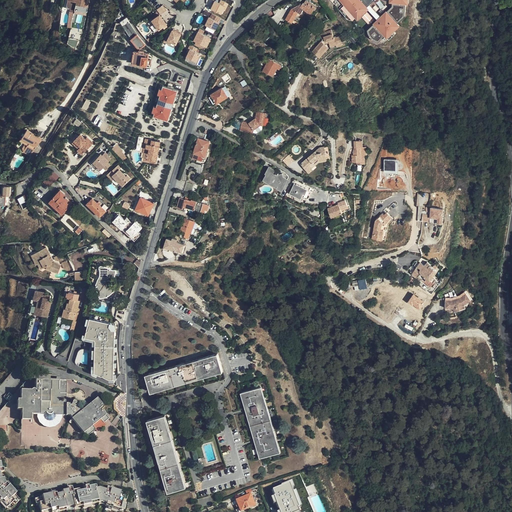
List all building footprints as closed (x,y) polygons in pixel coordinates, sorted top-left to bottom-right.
[(215,0),(211,8),(221,13),(225,5),(220,3),(215,0)] [(316,11),(317,6),(307,0),(305,3),(304,3),(300,8),(297,8),(294,6),(285,19),(288,21),(287,21),(289,23),(290,22),(291,23),(298,13),(304,11),(310,16),(314,10),(316,11)] [(378,0),(392,0),(391,10),(392,11),(381,20),(378,22),(366,32),(377,44),(384,38),(386,41),(399,30),(397,27),(403,22),(405,19),(406,16),(407,8),(408,8),(409,0),(346,0),(350,5),(344,10),(353,21),(356,19),(358,20),(368,11),(370,10),(369,9),(370,7),(378,0)] [(158,8),(161,13),(167,9),(163,4),(158,8)] [(381,20),(370,7),(369,9),(370,10),(368,11),(378,22),(381,20)] [(160,15),(152,21),(158,30),(166,25),(160,15)] [(215,30),(219,21),(211,17),(209,17),(205,25),(215,30)] [(132,27),(127,18),(120,22),(131,38),(130,39),(138,49),(145,44),(144,43),(140,39),(136,32),(132,27)] [(284,25),(277,18),(274,22),(281,28),(284,25)] [(158,30),(152,21),(147,24),(154,33),(158,30)] [(213,33),(215,30),(205,25),(203,28),(213,33)] [(182,32),(179,31),(178,33),(174,31),(173,30),(171,35),(168,33),(164,42),(170,45),(171,42),(176,44),(182,32)] [(341,43),(338,35),(335,35),(334,35),(332,36),(331,30),(322,32),(317,38),(320,40),(311,50),(317,56),(326,46),(324,44),(325,42),(328,42),(329,47),(341,43)] [(200,33),(198,36),(201,38),(198,43),(207,47),(211,39),(200,33)] [(68,44),(77,45),(78,38),(69,37),(68,44)] [(197,53),(199,49),(191,45),(189,49),(191,50),(197,53)] [(197,53),(191,50),(187,59),(196,63),(200,54),(197,53)] [(148,54),(134,52),(132,64),(146,66),(146,64),(150,65),(150,63),(150,62),(147,61),(148,54)] [(279,69),(281,65),(269,59),(263,71),(273,76),(277,68),(279,69)] [(167,87),(163,86),(162,90),(160,95),(159,99),(160,100),(159,104),(157,103),(156,107),(154,113),(153,117),(159,119),(164,120),(170,118),(172,112),(173,108),(171,108),(172,104),(174,104),(175,100),(177,94),(178,91),(173,89),(167,87)] [(230,95),(227,91),(225,92),(223,88),(212,94),(212,96),(209,97),(214,104),(217,102),(217,103),(230,95)] [(87,99),(83,106),(87,109),(91,101),(87,99)] [(240,131),(253,134),(253,131),(261,126),(263,127),(266,114),(256,112),(255,120),(250,123),(242,122),(240,131)] [(29,152),(40,136),(34,131),(27,127),(21,136),(28,141),(27,144),(26,143),(23,148),(29,152)] [(201,132),(199,139),(207,141),(209,136),(206,135),(204,135),(203,134),(202,133),(201,132)] [(81,133),(75,139),(81,145),(79,147),(77,149),(82,154),(94,142),(88,136),(86,138),(81,133)] [(156,162),(160,141),(144,138),(141,152),(145,154),(144,158),(146,159),(146,160),(156,162)] [(207,141),(199,139),(194,153),(206,156),(210,142),(207,141)] [(315,170),(314,168),(310,165),(315,161),(318,164),(320,162),(330,160),(326,147),(321,148),(302,165),(311,174),(315,170)] [(365,147),(358,147),(355,153),(357,153),(357,156),(354,156),(355,163),(359,163),(363,162),(363,161),(367,160),(367,155),(369,155),(368,147),(365,147)] [(102,152),(94,160),(102,167),(104,166),(107,169),(111,164),(108,161),(112,157),(106,151),(104,153),(102,152)] [(284,159),(287,164),(294,160),(290,155),(284,159)] [(399,177),(398,158),(384,159),(384,177),(399,177)] [(102,167),(94,160),(93,162),(100,169),(102,167)] [(119,170),(120,169),(117,165),(111,171),(114,174),(111,176),(117,183),(119,181),(123,184),(128,180),(125,177),(121,173),(119,170)] [(268,173),(266,177),(279,185),(279,186),(284,189),(289,180),(283,177),(283,175),(278,175),(277,175),(274,174),(275,171),(269,168),(266,173),(268,173)] [(59,176),(53,170),(43,181),(48,187),(59,176)] [(114,174),(111,171),(106,175),(115,185),(117,183),(111,176),(114,174)] [(279,185),(266,177),(263,182),(277,189),(279,186),(279,185)] [(312,188),(294,181),(293,184),(296,186),(309,191),(311,192),(312,188)] [(309,191),(296,186),(293,195),(305,200),(309,191)] [(66,202),(68,200),(65,197),(64,197),(62,195),(64,193),(60,189),(48,200),(55,207),(56,206),(62,212),(69,205),(66,202)] [(86,192),(81,197),(86,203),(86,204),(99,217),(106,210),(92,197),(91,198),(86,192)] [(0,204),(8,205),(8,195),(2,195),(0,194),(0,204)] [(28,198),(26,194),(18,198),(20,203),(25,200),(28,198)] [(148,215),(154,202),(140,196),(135,209),(148,215)] [(195,209),(197,201),(192,199),(191,200),(180,197),(177,206),(182,208),(183,205),(186,206),(195,209)] [(347,199),(340,202),(341,203),(343,208),(350,205),(347,199)] [(341,203),(331,208),(334,217),(345,212),(343,208),(341,203)] [(422,222),(444,222),(444,207),(426,207),(426,211),(422,211),(422,222)] [(119,212),(113,219),(135,240),(142,232),(139,230),(143,226),(136,219),(133,222),(127,216),(125,218),(119,212)] [(385,214),(378,221),(376,234),(385,236),(386,230),(384,230),(385,225),(387,223),(388,224),(392,220),(391,219),(393,217),(389,213),(387,215),(385,214)] [(385,236),(376,234),(375,238),(388,241),(391,224),(396,219),(393,217),(391,219),(392,220),(388,224),(387,223),(385,225),(384,230),(386,230),(385,236)] [(185,231),(189,219),(185,218),(181,229),(185,231)] [(167,238),(164,246),(169,248),(176,250),(177,249),(179,250),(181,243),(177,241),(178,239),(173,237),(172,240),(167,238)] [(184,244),(181,243),(179,250),(177,249),(176,250),(175,252),(179,253),(180,252),(181,252),(184,244)] [(51,262),(47,255),(49,254),(45,247),(30,254),(35,263),(36,262),(39,268),(46,265),(45,268),(56,273),(60,264),(53,261),(51,262)] [(430,280),(436,271),(430,266),(431,265),(427,262),(424,265),(425,266),(418,276),(431,286),(433,283),(430,280)] [(110,287),(112,277),(113,276),(114,275),(114,270),(113,269),(111,269),(109,269),(107,267),(103,266),(100,265),(99,265),(98,266),(98,267),(98,272),(98,275),(95,283),(95,289),(96,292),(97,295),(98,297),(100,298),(101,298),(103,298),(106,297),(112,291),(112,289),(110,287)] [(366,279),(353,281),(354,286),(360,285),(360,289),(367,287),(366,279)] [(34,290),(32,299),(36,300),(33,314),(47,316),(50,302),(48,302),(49,295),(43,293),(43,292),(34,290)] [(453,298),(447,298),(446,306),(454,306),(465,303),(472,298),(467,292),(462,296),(453,298)] [(72,319),(76,320),(79,312),(77,311),(80,300),(71,298),(69,302),(68,302),(67,309),(65,309),(63,317),(72,319)] [(36,300),(32,299),(31,305),(28,309),(29,315),(33,314),(36,300)] [(112,323),(92,318),(87,336),(86,339),(91,340),(95,342),(95,347),(95,350),(95,355),(94,358),(94,365),(94,372),(97,373),(107,378),(112,378),(112,373),(113,365),(113,353),(113,349),(114,328),(112,323)] [(91,340),(86,339),(87,336),(84,336),(84,337),(85,340),(87,342),(90,342),(93,343),(93,347),(95,347),(95,342),(91,340)] [(150,390),(222,370),(218,355),(215,356),(215,355),(198,360),(199,361),(185,365),(184,364),(175,366),(176,367),(165,370),(165,369),(148,373),(149,374),(146,375),(150,390)] [(112,373),(112,378),(107,378),(107,380),(108,381),(110,381),(112,381),(114,380),(115,377),(115,373),(112,373)] [(19,400),(17,400),(17,410),(20,410),(20,419),(29,419),(29,415),(29,413),(43,413),(43,414),(45,413),(48,410),(49,410),(52,413),(54,415),(69,415),(71,417),(83,432),(86,436),(95,429),(92,425),(99,419),(103,423),(108,419),(102,411),(100,411),(100,410),(99,410),(99,409),(98,409),(102,406),(96,398),(80,410),(76,406),(73,405),(74,404),(75,403),(74,402),(74,401),(73,401),(72,401),(71,402),(71,403),(70,404),(69,403),(67,403),(66,403),(65,403),(65,382),(58,381),(58,380),(50,380),(50,381),(34,381),(33,390),(32,389),(31,389),(30,389),(30,390),(19,391),(19,400)] [(278,454),(258,390),(240,395),(260,460),(278,454)] [(184,487),(163,415),(148,419),(149,423),(148,423),(152,439),(154,438),(158,452),(156,453),(159,462),(161,462),(164,472),(162,473),(167,489),(168,489),(169,492),(184,487)] [(83,432),(71,417),(70,418),(82,433),(83,432)] [(104,425),(103,423),(99,419),(92,425),(95,429),(96,430),(104,425)] [(0,472),(2,472),(1,468),(0,468),(0,502),(5,507),(13,500),(15,503),(19,500),(14,494),(15,492),(8,485),(7,485),(5,483),(3,481),(2,478),(0,478),(0,472)] [(299,511),(298,507),(302,506),(296,488),(295,489),(292,482),(272,488),(275,496),(271,497),(274,504),(277,503),(279,511),(277,511),(299,511)] [(64,510),(64,511),(127,511),(125,511),(119,509),(122,499),(125,500),(126,496),(119,494),(119,492),(113,490),(109,489),(105,488),(105,490),(97,488),(93,488),(92,487),(91,487),(91,486),(87,487),(86,486),(82,487),(83,490),(77,491),(77,489),(71,491),(70,487),(66,488),(66,489),(60,491),(60,493),(55,494),(55,493),(51,494),(51,493),(47,494),(40,495),(41,497),(39,498),(33,499),(34,503),(37,503),(39,511),(49,510),(49,511),(54,511),(56,511),(64,510)] [(241,511),(255,506),(253,501),(255,501),(254,499),(252,499),(250,495),(236,501),(238,505),(236,506),(237,508),(239,508),(240,511),(241,511)] [(128,501),(125,500),(122,499),(119,509),(125,511),(128,501)]
